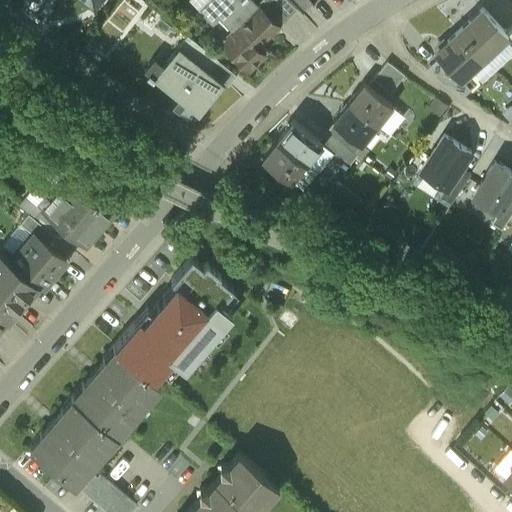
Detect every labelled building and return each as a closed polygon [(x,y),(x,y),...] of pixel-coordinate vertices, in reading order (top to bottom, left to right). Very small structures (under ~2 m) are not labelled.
[(239,23),(222,40),(248,68),(267,50),(257,40),(275,23),(259,7),(252,0),(205,0),(198,8),(211,22),(225,9),(239,23)] [(267,0),(259,7),(275,23),(285,14),(271,0),(267,0)] [(458,30),(484,58),(497,46),(495,44),(506,34),(482,8),(458,30)] [(471,70),(484,58),(458,30),(434,53),(458,79),(470,68),(471,70)] [(179,46),(155,76),(199,112),(223,81),(210,71),(179,46)] [(372,78),(390,92),(404,73),(386,60),(372,78)] [(210,71),(223,81),(224,80),(229,84),(236,75),(218,61),(210,71)] [(363,81),(348,101),(376,123),(392,103),(363,81)] [(348,101),(332,121),(333,121),(351,135),(361,143),(376,123),(348,101)] [(293,120),(278,140),(305,161),(320,142),(319,141),(293,120)] [(333,121),(326,131),(343,144),(351,135),(333,121)] [(320,142),(335,155),(343,144),(326,131),(319,141),(320,142)] [(443,133),(419,170),(445,187),(446,188),(460,167),(470,151),(443,133)] [(278,140),(262,160),(281,174),(289,181),(290,180),(305,161),(278,140)] [(511,190),(511,171),(494,161),(472,196),(499,212),(510,193),(511,190)] [(460,167),(446,188),(445,187),(439,196),(450,203),(470,173),(460,167)] [(289,181),(281,174),(272,186),(296,198),(302,190),(290,180),(289,181)] [(63,184),(43,208),(62,224),(85,244),(116,208),(63,184)] [(511,213),(511,194),(510,193),(499,212),(491,224),(502,230),(511,213)] [(34,219),(53,235),(62,224),(43,208),(34,219)] [(35,235),(49,247),(57,238),(53,235),(34,219),(29,215),(21,224),(35,235)] [(35,235),(12,262),(38,284),(43,289),(66,262),(49,247),(35,235)] [(0,315),(7,321),(38,284),(12,262),(1,253),(0,254),(0,315)] [(139,318),(114,346),(155,380),(172,359),(184,369),(232,313),(220,303),(233,287),(219,275),(220,273),(205,261),(202,264),(191,255),(170,280),(184,291),(186,289),(190,293),(176,309),(174,307),(168,314),(171,316),(156,333),(139,318)] [(72,397),(117,435),(128,422),(125,420),(145,396),(148,399),(160,385),(155,380),(114,346),(103,360),(104,361),(84,385),(83,384),(72,397)] [(41,433),(29,447),(75,485),(86,472),(83,469),(103,446),(106,448),(117,435),(72,397),(61,410),(62,411),(42,434),(41,433)] [(255,511),(278,486),(238,452),(229,463),(220,464),(220,473),(208,488),(199,488),(200,497),(186,511),(255,511)]
